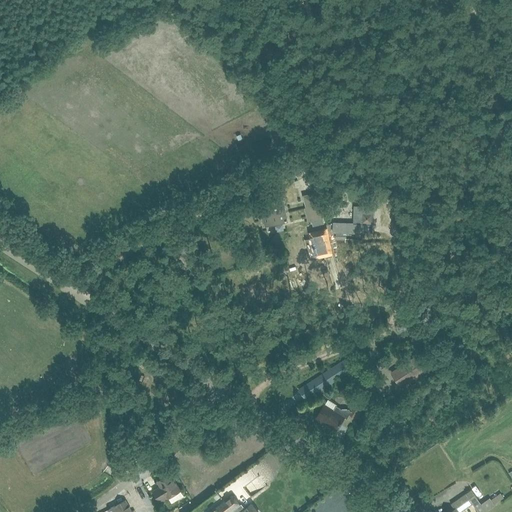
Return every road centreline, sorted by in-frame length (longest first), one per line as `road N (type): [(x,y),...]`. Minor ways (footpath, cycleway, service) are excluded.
road 1 (track): [(77,292),(115,260),(331,139)]
road 2 (unclassified): [(222,387),(0,242)]
road 3 (track): [(372,345),(398,309),(403,265),(389,201),(331,139)]
road 4 (unclassified): [(413,511),(222,387)]
road 5 (residential): [(72,511),(140,466),(222,387)]
road 6 (track): [(331,139),(270,60),(246,0)]
road 7 (track): [(372,345),(511,301)]
road 8 (track): [(245,400),(372,345)]
road 9 (track): [(511,224),(389,201)]
